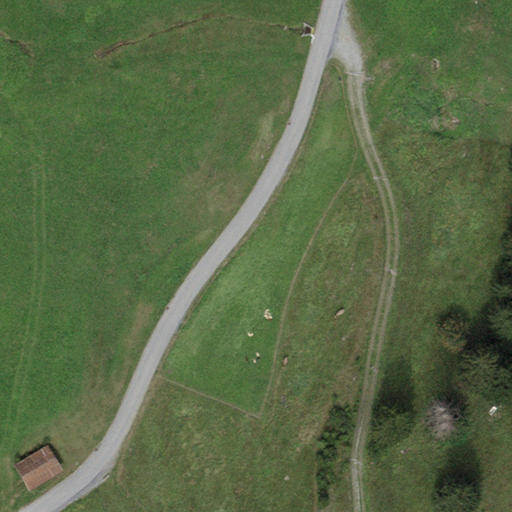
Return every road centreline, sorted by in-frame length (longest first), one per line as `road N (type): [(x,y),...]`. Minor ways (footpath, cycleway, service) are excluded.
road 1 (unclassified): [(42,511),(107,454),(170,298),(278,154),(334,0)]
road 2 (track): [(328,17),(389,200),(394,247),(356,451),(358,511)]
